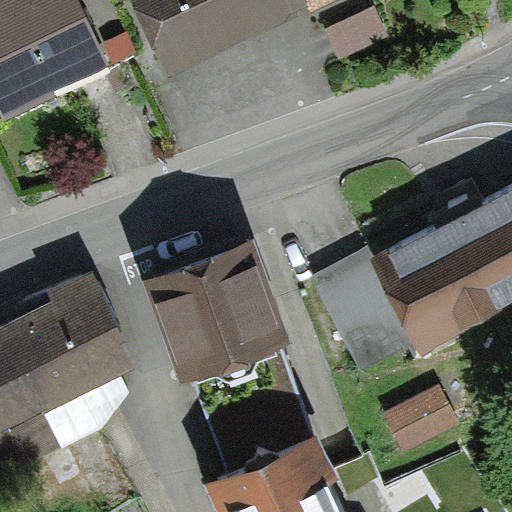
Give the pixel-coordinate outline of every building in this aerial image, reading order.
[(83,0),(0,0),(0,105),(3,113),(112,63),(83,0)] [(315,11),(309,0),(136,0),(171,76),(315,11)] [(309,0),(315,11),(336,0),(309,0)] [(321,27),(334,57),(384,34),(371,5),(321,27)] [(511,173),(373,245),(370,240),(311,271),(361,368),(511,290),(511,173)] [(142,259),(180,360),(187,357),(225,455),(309,410),(277,326),(292,321),(253,218),(142,259)] [(0,471),(103,420),(131,382),(122,363),(138,356),(94,257),(49,277),(53,287),(0,311),(0,471)] [(383,410),(406,451),(463,420),(440,379),(383,410)] [(366,511),(341,462),(320,411),(225,455),(206,463),(226,511),(366,511)]
